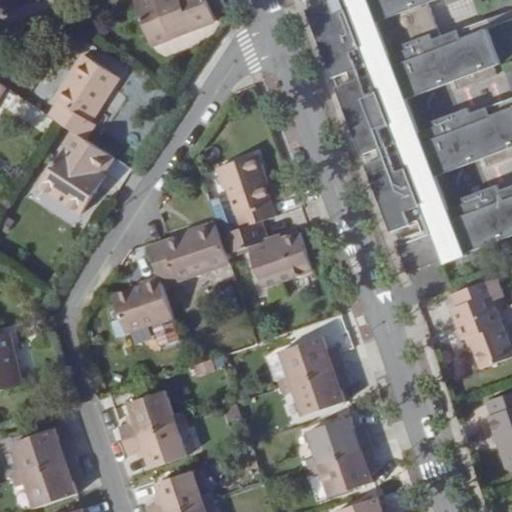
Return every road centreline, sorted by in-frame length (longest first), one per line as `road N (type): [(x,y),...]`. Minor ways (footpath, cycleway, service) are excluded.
road 1 (residential): [(274,35),(214,74),(59,320),(123,511)]
road 2 (unclassified): [(274,35),(440,511)]
